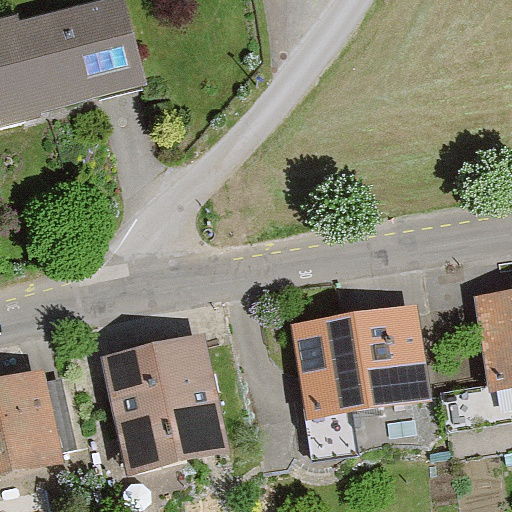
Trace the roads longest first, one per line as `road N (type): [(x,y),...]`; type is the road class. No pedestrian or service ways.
road 1 (unclassified): [(511,228),(108,293)]
road 2 (unclassified): [(108,293),(309,64),(351,0)]
